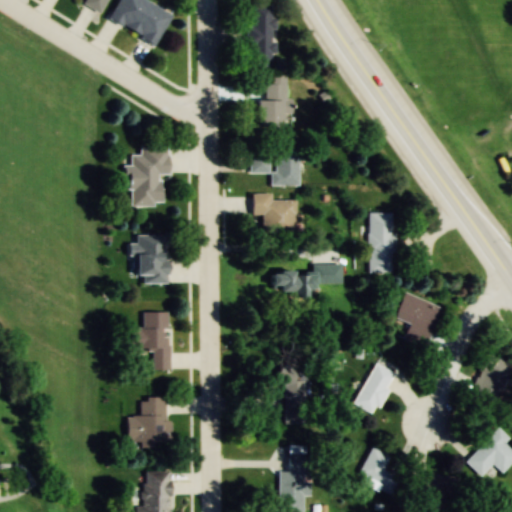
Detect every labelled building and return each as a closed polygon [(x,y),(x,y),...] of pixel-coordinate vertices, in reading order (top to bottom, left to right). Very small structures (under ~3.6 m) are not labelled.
[(76,0),(98,11),(103,0),(76,0)] [(168,13),(143,0),(114,0),(104,19),(151,45),(168,13)] [(270,6),(246,6),(246,65),(271,65),(270,6)] [(253,100),(253,127),(278,128),(278,113),(284,113),(284,76),(262,76),(262,100),(253,100)] [(268,184),(296,184),(296,141),(247,142),(247,172),(268,172),(268,184)] [(127,207),(158,206),(157,175),(165,174),(164,147),(136,147),(136,156),(126,156),(126,166),(121,166),(121,190),(126,190),(127,207)] [(267,200),(267,193),(248,193),(248,214),(258,214),(259,235),(292,234),(292,199),(267,200)] [(365,273),(392,273),(392,213),(365,213),(365,273)] [(139,284),(163,284),(164,235),(132,235),(132,245),(125,245),(125,254),(130,254),(130,276),(139,276),(139,284)] [(310,281),(334,281),(334,265),(310,265),(310,281)] [(266,271),(266,297),(303,297),(303,271),(266,271)] [(437,306),(401,293),(391,319),(406,324),(401,340),(423,348),(437,306)] [(165,312),(139,312),(139,327),(126,327),(126,349),(148,349),(148,370),(166,369),(165,312)] [(507,362),(481,353),(467,393),(493,402),(507,362)] [(351,405),(372,415),(391,375),(371,365),(351,405)] [(279,424),(304,424),(303,366),(279,366),(279,424)] [(161,419),(162,397),(136,397),(136,416),(122,416),(122,445),(167,446),(168,419),(161,419)] [(511,454),(501,444),(506,438),(495,427),(462,462),(477,477),(485,469),(494,477),(511,458),(511,454)] [(381,470),(388,456),(369,446),(356,473),(363,476),(359,482),(388,497),(397,479),(381,470)] [(276,472),(275,511),(304,511),(305,451),(285,451),(285,472),(276,472)] [(131,506),(131,511),(165,511),(165,472),(139,472),(139,506),(131,506)] [(444,476),(412,476),(412,506),(444,506),(444,476)]
